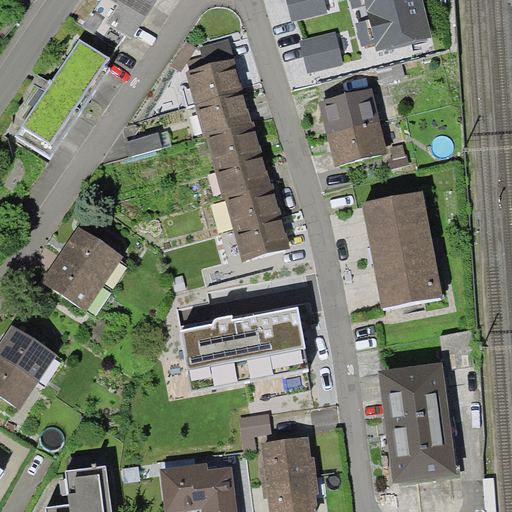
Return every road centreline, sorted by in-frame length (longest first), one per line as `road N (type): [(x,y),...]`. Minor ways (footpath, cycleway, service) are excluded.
road 1 (residential): [(247,0),(324,239),(365,511)]
road 2 (residential): [(0,297),(204,0)]
